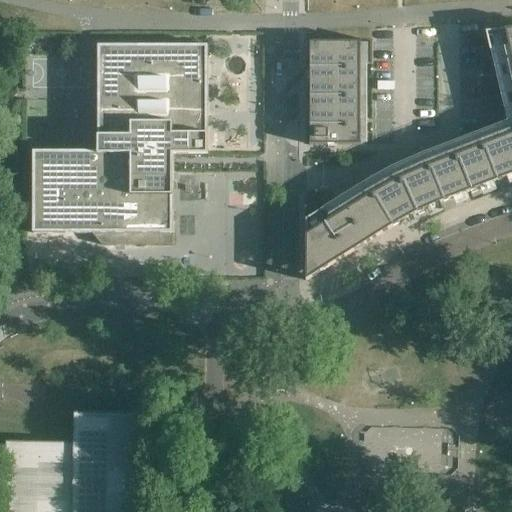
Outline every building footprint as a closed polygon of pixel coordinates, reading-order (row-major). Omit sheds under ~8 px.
[(367,190),(328,215),(324,209),(306,221),(306,252),(307,251),(307,252),(321,273),(391,229),(402,223),(416,215),(441,204),(511,176),(511,30),(498,32),(511,92),(511,128),(426,161),(395,174),(367,190)] [(511,128),(511,92),(498,32),(493,32),(493,34),(488,34),(492,52),(508,122),(455,143),(423,155),(397,166),(388,171),(363,185),(324,209),(328,215),(367,190),(395,174),(426,161),(511,128)] [(362,43),(311,43),(311,44),(315,44),(315,145),(311,145),(311,146),(332,146),(362,146),(362,43)] [(362,43),(362,146),(367,146),(367,66),(371,66),(371,43),(362,43)] [(208,46),(98,46),(98,152),(33,152),(33,234),(92,234),(102,246),(174,245),(174,155),(208,155),(208,154),(208,46)] [(311,277),(312,278),(321,273),(307,252),(307,279),(311,277)] [(27,443),(5,443),(4,511),(139,511),(142,415),(74,414),(74,444),(42,443),(34,443),(27,443)]
